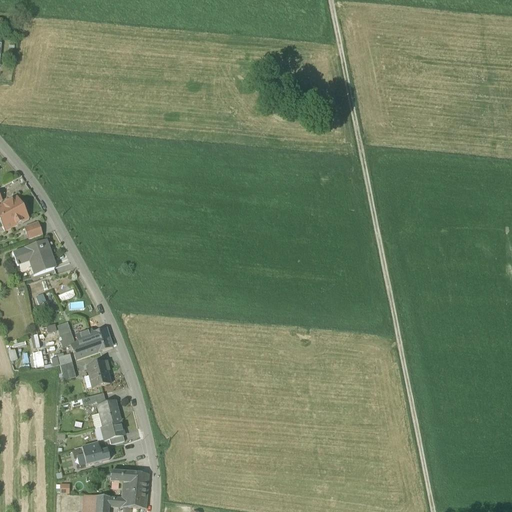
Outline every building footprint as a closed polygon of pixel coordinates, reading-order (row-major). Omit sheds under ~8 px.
[(0,206),(0,224),(4,233),(28,220),(17,198),(0,206)] [(24,229),(28,241),(42,236),(38,224),(24,229)] [(30,260),(36,276),(54,270),(50,258),(52,258),(46,242),(23,250),(24,250),(12,254),(17,268),(18,268),(17,265),(30,260)] [(62,301),(75,297),(73,291),(60,296),(62,301)] [(38,304),(53,300),(51,293),(37,297),(38,304)] [(56,320),(58,330),(63,328),(69,328),(66,317),(56,320)] [(58,330),(60,336),(70,333),(69,328),(63,328),(58,330)] [(71,348),(76,361),(112,348),(106,330),(92,335),(91,332),(76,337),(78,344),(76,345),(71,348)] [(60,343),(62,349),(74,345),(70,333),(60,336),(62,342),(60,343)] [(46,341),(50,352),(56,350),(53,339),(46,341)] [(43,353),(29,356),(31,365),(44,362),(43,353)] [(57,360),(59,366),(72,363),(69,356),(57,360)] [(87,368),(92,390),(109,385),(106,373),(108,372),(106,363),(87,368)] [(59,367),(63,382),(75,379),(72,364),(59,367)] [(96,404),(97,407),(105,405),(103,395),(87,399),(88,406),(96,404)] [(99,415),(102,429),(120,425),(117,412),(116,412),(114,406),(115,406),(114,402),(105,405),(97,407),(99,415)] [(102,429),(99,415),(91,417),(95,431),(101,430),(101,429),(102,429)] [(123,437),(120,425),(102,429),(101,429),(101,430),(103,440),(104,442),(109,441),(122,437),(123,437)] [(97,441),(103,440),(101,430),(95,431),(94,431),(97,441)] [(109,441),(110,447),(124,443),(122,437),(109,441)] [(97,444),(81,448),(83,454),(82,454),(83,456),(85,466),(86,467),(109,461),(108,459),(109,458),(108,454),(107,453),(106,451),(100,453),(99,450),(98,450),(97,444)] [(80,468),(85,466),(83,456),(77,457),(80,468)] [(120,493),(122,494),(147,496),(148,476),(110,473),(109,484),(121,485),(120,493)] [(60,485),(60,494),(69,495),(70,485),(60,485)] [(145,511),(147,496),(122,494),(121,500),(96,498),(94,511),(107,511),(108,508),(145,511)] [(84,497),(82,511),(94,511),(96,498),(84,497)]
